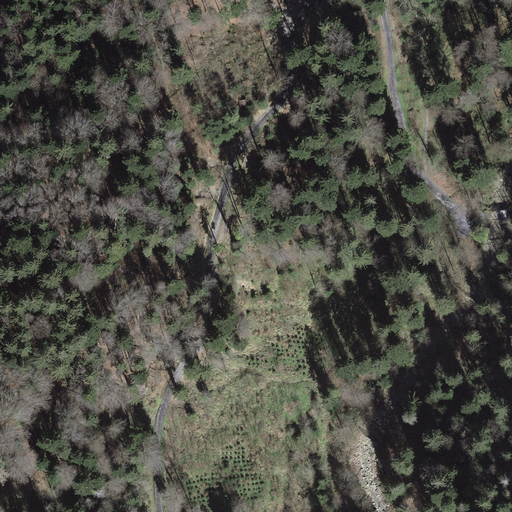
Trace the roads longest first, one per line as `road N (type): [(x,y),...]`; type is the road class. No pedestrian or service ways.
road 1 (track): [(320,0),(296,29),(289,89),(238,151),(208,253),(208,326),(158,422),(164,511)]
road 2 (track): [(426,183),(410,160),(384,0)]
road 3 (track): [(426,183),(417,0)]
